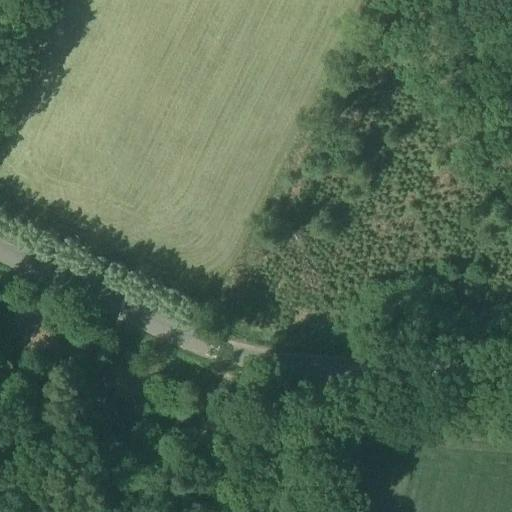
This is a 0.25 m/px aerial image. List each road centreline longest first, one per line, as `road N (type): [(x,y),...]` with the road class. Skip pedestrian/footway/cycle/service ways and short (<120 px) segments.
road 1 (tertiary): [(346,366),(239,357),(168,334),(0,252)]
road 2 (track): [(0,366),(41,388),(227,442),(333,440)]
road 3 (tertiary): [(511,371),(346,366)]
road 4 (unclassified): [(319,511),(346,366)]
